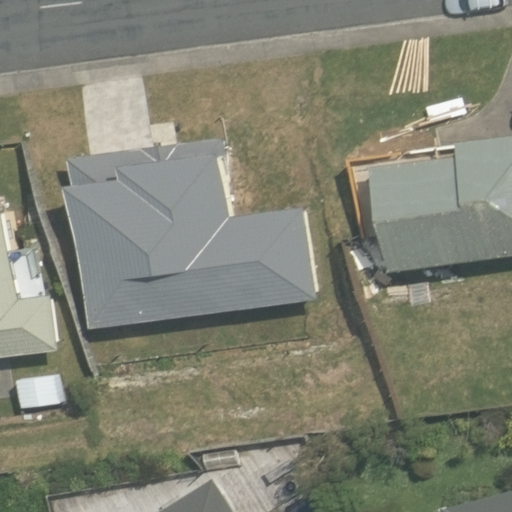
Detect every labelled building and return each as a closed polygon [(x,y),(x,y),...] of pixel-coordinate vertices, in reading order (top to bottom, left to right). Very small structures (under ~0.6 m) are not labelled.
[(463,149),(376,160),(391,269),(511,253),(511,127),(461,134),(463,149)] [(235,211),(225,135),(70,155),(73,179),(69,180),(93,325),(323,296),(308,203),(235,211)] [(54,292),(23,296),(11,199),(0,200),(0,351),(61,344),(54,292)] [(63,373),(20,378),(24,409),(67,403),(63,373)] [(240,511),(216,473),(153,511),(240,511)] [(511,511),(511,482),(444,500),(446,508),(428,511),(511,511)]
